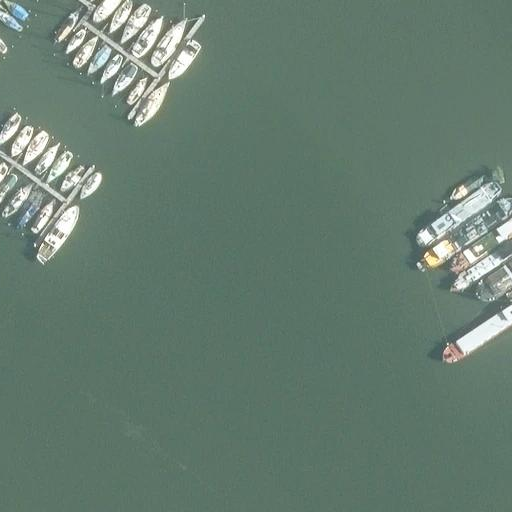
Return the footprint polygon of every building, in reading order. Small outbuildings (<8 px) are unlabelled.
[(423,246),(424,245),(491,204),(493,203),(494,202),(496,201),(497,200),(498,199),(498,197),(499,196),(499,194),(498,192),(498,191),(497,189),(496,188),(495,187),(494,186),(492,185),(491,185),(489,185),(488,185),(486,185),(485,186),(416,230),(415,231),(414,233),(413,234),(413,235),(413,237),(413,239),(413,240),(414,241),(415,243),(416,244),(417,245),(418,245),(420,246),(421,246),(423,246)] [(495,204),(424,251),(422,252),(421,253),(420,254),(419,255),(418,257),(418,258),(418,260),(418,262),(419,263),(419,265),(420,266),(422,267),(423,268),(424,268),(426,269),(428,269),(429,268),(431,268),(432,267),(433,266),(507,220),(509,218),(510,216),(511,214),(511,212),(511,202),(509,202),(507,201),(504,201),(502,202),(500,202),(497,203),(495,204)] [(511,219),(449,258),(444,270),(454,272),(511,237),(511,219)] [(511,239),(454,275),(448,288),(461,290),(511,257),(511,239)] [(511,261),(479,285),(471,303),(488,302),(511,285),(511,261)] [(453,360),(511,322),(511,301),(443,346),(440,358),(453,360)]
